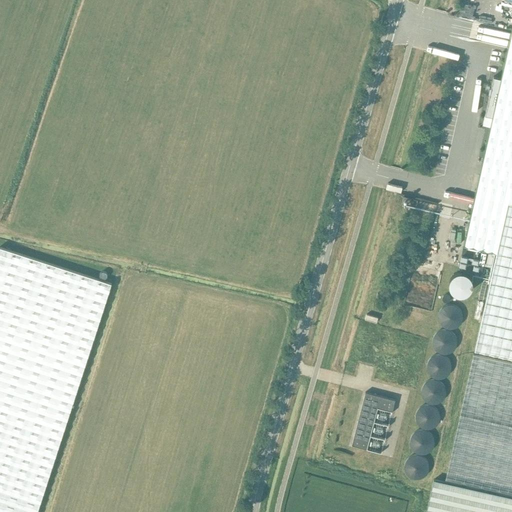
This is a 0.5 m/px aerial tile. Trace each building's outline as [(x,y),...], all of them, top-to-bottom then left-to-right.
[(464,244),(459,266),(482,271),(487,250),(496,252),(506,207),(511,207),(511,38),(503,82),(495,80),(486,118),(494,119),(464,244)] [(459,58),(461,52),(437,46),(436,52),(459,58)] [(471,149),(473,141),(478,142),(482,125),(468,122),(463,147),(471,149)] [(495,256),(473,353),(511,361),(511,207),(506,207),(496,252),(495,256)] [(0,511),(37,511),(111,284),(0,247),(0,511)] [(511,363),(473,355),(445,480),(511,494),(511,363)] [(374,421),(377,407),(392,411),(395,400),(365,392),(352,445),(366,449),(370,435),(374,421)] [(426,511),(511,511),(511,497),(434,480),(426,511)]
